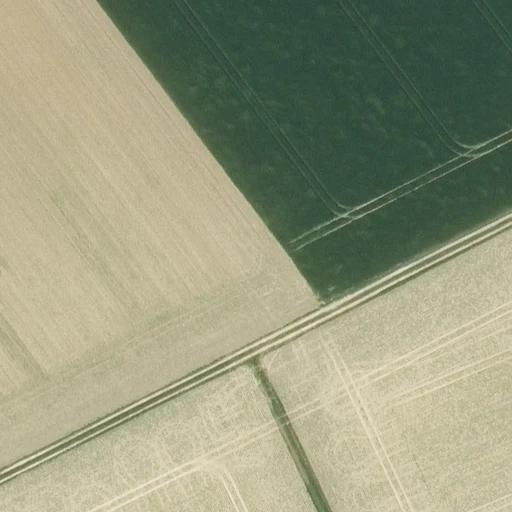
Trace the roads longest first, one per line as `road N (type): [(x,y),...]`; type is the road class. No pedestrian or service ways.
road 1 (track): [(0,482),(511,220)]
road 2 (track): [(324,511),(250,353)]
